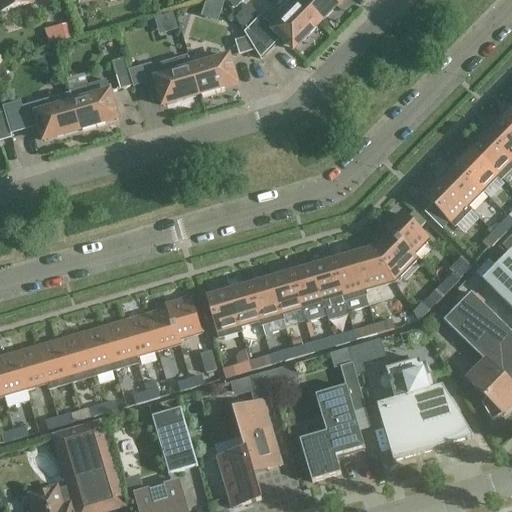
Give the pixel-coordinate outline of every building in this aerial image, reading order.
[(0,0),(0,10),(1,13),(29,5),(27,0),(0,0)] [(235,9),(244,0),(229,0),(228,2),(235,9)] [(244,34),(247,38),(255,51),(260,60),(262,59),(281,39),(293,51),(320,24),(295,0),(292,0),(281,12),(287,18),(274,31),(260,17),(248,6),(235,20),(244,34)] [(295,0),(320,24),(343,0),(295,0)] [(67,25),(44,31),(47,45),(71,39),(67,25)] [(239,56),(255,51),(247,38),(235,42),(239,56)] [(189,59),(200,96),(236,85),(228,58),(210,64),(207,56),(190,61),(189,59)] [(163,107),(200,96),(189,59),(188,59),(188,62),(152,72),(163,107)] [(132,87),(128,73),(124,60),(112,63),(116,77),(120,91),(132,87)] [(140,70),(128,73),(132,87),(144,84),(140,70)] [(81,131),(113,121),(117,120),(109,94),(106,82),(69,93),(69,94),(70,94),(81,131)] [(70,96),(52,102),(24,110),(22,103),(3,108),(4,114),(10,133),(39,125),(44,142),(81,131),(70,94),(69,94),(70,96)] [(511,109),(501,121),(511,131),(511,109)] [(4,114),(0,114),(0,140),(11,137),(10,133),(4,114)] [(511,161),(511,131),(501,121),(486,136),(511,161)] [(511,161),(486,136),(471,152),(497,177),(497,178),(500,182),(501,181),(509,189),(511,185),(511,161)] [(497,178),(497,177),(471,152),(456,167),(482,193),(497,178)] [(482,193),(456,167),(441,182),(467,208),(468,208),(482,193)] [(468,208),(467,208),(441,182),(425,198),(432,205),(450,223),(455,228),(456,227),(470,212),(471,212),(471,211),(468,208)] [(432,205),(424,213),(442,231),(450,223),(432,205)] [(428,242),(402,216),(386,232),(389,236),(390,235),(412,257),(413,257),(427,242),(428,242)] [(510,229),(504,223),(493,233),(500,240),(510,229)] [(482,244),(489,251),(500,240),(493,233),(482,244)] [(417,260),(413,257),(412,257),(390,235),(389,236),(374,250),(394,283),(416,261),(417,260)] [(354,256),(364,292),(365,291),(394,283),(374,250),(354,256)] [(497,268),(483,282),(511,310),(511,253),(497,268)] [(365,291),(364,292),(354,256),(333,263),(345,303),(366,297),(365,291)] [(483,282),(497,268),(489,260),(475,274),(483,282)] [(333,263),(312,269),(323,304),(324,309),(345,303),(333,263)] [(324,309),(323,304),(312,269),(292,275),(302,310),(305,322),(306,323),(326,318),(323,309),(324,309)] [(292,275),(271,281),(281,316),(282,316),(302,310),(292,275)] [(442,286),(448,292),(459,282),(452,275),(442,286)] [(281,316),(271,281),(250,287),(260,322),(260,323),(261,328),(262,327),(282,321),(283,321),(282,316),(281,316)] [(429,299),(436,305),(448,292),(442,286),(429,299)] [(250,287),(229,293),(240,328),(260,323),(260,322),(250,287)] [(240,328),(229,293),(208,299),(220,340),(221,339),(241,333),(241,334),(242,333),(240,328)] [(511,389),(511,334),(471,294),(444,322),(486,364),(511,389)] [(178,341),(179,341),(199,335),(199,336),(201,335),(190,300),(167,306),(168,311),(169,311),(178,341)] [(413,314),(418,323),(429,311),(423,304),(413,314)] [(179,346),(179,347),(180,346),(179,341),(178,341),(169,311),(168,311),(147,317),(157,352),(179,346)] [(135,359),(136,359),(157,352),(147,317),(125,324),(135,359)] [(391,321),(374,326),(377,335),(394,330),(391,321)] [(103,330),(115,371),(137,365),(137,366),(138,365),(136,359),(135,359),(125,324),(103,330)] [(360,331),(362,339),(377,335),(374,326),(360,331)] [(81,336),(93,378),(115,371),(103,330),(81,336)] [(347,334),(333,339),(335,347),(350,343),(347,334)] [(59,343),(72,384),(93,378),(81,336),(59,343)] [(318,343),(321,352),(335,347),(333,339),(318,343)] [(347,350),(352,365),(356,376),(364,373),(361,364),(360,362),(382,356),(378,341),(347,350)] [(48,385),(47,385),(49,391),(50,391),(72,384),(59,343),(38,349),(48,385)] [(308,355),(306,346),(291,351),(294,360),(308,355)] [(26,391),(47,385),(48,385),(38,349),(16,356),(26,391)] [(291,351),(277,355),(279,364),(294,360),(291,351)] [(200,355),(205,375),(216,372),(211,353),(200,355)] [(26,391),(16,356),(0,360),(0,383),(4,397),(26,391)] [(267,368),(264,359),(250,363),(252,372),(267,368)] [(387,441),(393,463),(474,439),(473,438),(443,388),(437,389),(433,377),(429,378),(426,365),(421,366),(420,361),(408,365),(407,360),(389,365),(390,370),(386,371),(387,376),(384,377),(380,384),(381,388),(388,391),(391,390),(395,402),(377,407),(387,441)] [(252,372),(250,363),(235,367),(238,376),(252,372)] [(503,417),(511,408),(511,389),(486,364),(468,382),(487,400),(482,405),(492,422),(502,416),(503,417)] [(312,484),(341,475),(337,461),(364,453),(363,450),(365,450),(354,414),(366,411),(356,376),(352,365),(340,368),(346,388),(316,397),(327,434),(300,442),(312,484)] [(266,373),(250,378),(254,394),(250,395),(254,406),(262,403),(274,400),(271,388),(266,373)] [(201,377),(189,381),(192,390),(204,386),(201,377)] [(212,386),(217,403),(238,396),(232,380),(212,386)] [(180,393),(192,390),(189,381),(177,384),(180,393)] [(145,394),(148,402),(160,399),(157,390),(145,394)] [(133,397),(136,406),(148,402),(145,394),(133,397)] [(102,406),(104,415),(117,412),(114,403),(102,406)] [(225,483),(233,510),(261,501),(254,475),(281,467),(262,403),(254,406),(245,408),(245,409),(234,412),(242,439),(245,451),(213,461),(214,463),(215,462),(221,483),(220,484),(220,485),(225,483)] [(92,419),(104,415),(102,406),(89,410),(92,419)] [(152,420),(169,476),(198,468),(181,411),(152,420)] [(58,419),(61,428),(73,424),(71,415),(58,419)] [(46,423),(49,432),(61,428),(58,419),(46,423)] [(70,490),(76,511),(83,511),(122,501),(100,426),(55,439),(70,490)] [(28,438),(26,429),(14,432),(16,441),(28,438)] [(14,432),(2,436),(5,445),(16,441),(14,432)] [(186,511),(178,484),(136,496),(140,511),(186,511)] [(76,511),(70,490),(58,493),(57,491),(31,498),(35,511),(76,511)]
